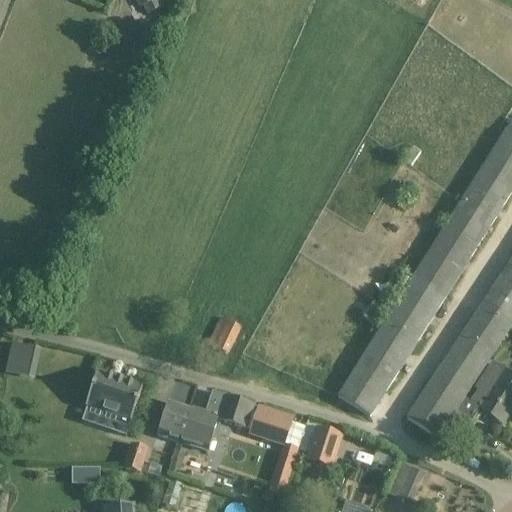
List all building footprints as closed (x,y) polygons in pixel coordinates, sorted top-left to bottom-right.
[(165,6),(161,0),(134,0),(139,9),(143,7),(147,16),(165,6)] [(511,193),(511,139),(505,135),(338,399),(369,418),(511,193)] [(436,440),(448,423),(463,399),(511,326),(511,262),(406,421),(436,440)] [(241,330),(219,320),(206,347),(228,358),(241,330)] [(34,382),(41,351),(12,344),(5,375),(34,382)] [(470,403),(463,399),(448,423),(468,436),(477,422),(475,421),(481,413),(502,426),(511,410),(511,379),(503,374),(505,371),(492,363),(474,390),(478,392),(470,403)] [(125,438),(130,423),(131,423),(142,389),(97,374),(85,408),(116,418),(111,433),(125,438)] [(204,416),(189,411),(178,444),(206,454),(216,422),(244,432),(252,408),(211,396),(204,416)] [(178,444),(189,411),(167,404),(156,437),(178,444)] [(292,419),(261,410),(259,417),(256,416),(249,435),(283,445),(292,419)] [(317,431),(307,462),(331,470),(341,439),(317,431)] [(148,451),(124,443),(116,466),(140,474),(148,451)] [(425,477),(401,466),(388,497),(412,508),(425,477)]
